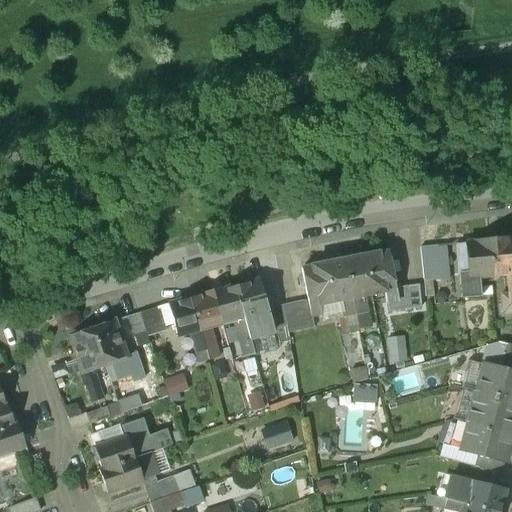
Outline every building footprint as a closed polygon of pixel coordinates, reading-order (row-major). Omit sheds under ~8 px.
[(511,241),(511,237),(489,239),(492,275),(508,274),(511,273),(511,241)] [(489,239),(475,240),(475,242),(465,243),(468,271),(468,277),(479,276),(492,275),(489,239)] [(456,282),(461,282),(460,272),(468,271),(465,243),(453,244),(456,282)] [(440,246),(420,248),(424,283),(443,281),(440,246)] [(378,253),(364,256),(364,255),(363,256),(371,295),(384,292),(396,290),(395,287),(388,252),(378,254),(378,253)] [(363,256),(345,259),(352,299),(364,296),(371,295),(363,256)] [(345,259),(326,263),(333,302),(340,301),(352,299),(345,259)] [(325,264),(311,266),(311,267),(301,269),(308,300),(309,307),(320,305),(333,302),(326,263),(325,263),(325,264)] [(479,276),(468,277),(468,271),(460,272),(461,282),(462,297),(481,296),(479,276)] [(258,281),(235,287),(244,318),(267,312),(258,281)] [(418,284),(395,287),(396,290),(398,300),(386,302),(388,312),(400,309),(421,307),(418,284)] [(235,287),(223,290),(223,289),(213,292),(222,324),(234,321),(244,318),(235,287)] [(396,290),(384,292),(386,302),(398,300),(396,290)] [(213,292),(203,294),(204,295),(191,299),(200,330),(210,328),(222,324),(213,292)] [(510,294),(501,294),(502,308),(511,307),(511,302),(510,294)] [(364,296),(352,299),(356,315),(368,312),(364,296)] [(191,299),(169,305),(177,336),(190,333),(200,330),(191,299)] [(352,299),(340,301),(343,317),(356,315),(352,299)] [(308,300),(284,305),(288,333),(314,327),(312,317),(311,317),(309,307),(308,300)] [(288,333),(284,305),(270,309),(280,344),(289,342),(288,333)] [(320,305),(309,307),(311,317),(312,317),(322,315),(320,305)] [(160,307),(141,314),(147,334),(149,337),(168,331),(160,307)] [(267,312),(244,318),(249,339),(272,333),(267,312)] [(141,314),(128,318),(135,338),(147,334),(141,314)] [(359,334),(356,315),(343,317),(347,337),(359,334)] [(249,339),(244,318),(234,321),(239,342),(249,339)] [(114,322),(93,329),(104,365),(115,362),(126,358),(126,357),(114,322)] [(210,328),(200,330),(206,352),(216,349),(210,328)] [(93,329),(82,333),(80,331),(73,334),(70,340),(72,346),(74,347),(80,365),(78,366),(81,373),(82,372),(93,369),(104,365),(93,329)] [(196,354),(206,352),(200,330),(190,333),(196,354)] [(272,333),(249,339),(254,356),(277,350),(272,333)] [(407,335),(390,336),(393,362),(410,360),(407,335)] [(206,352),(196,354),(198,365),(209,362),(206,352)] [(137,354),(126,357),(126,358),(115,362),(121,379),(130,376),(133,383),(145,379),(137,354)] [(511,357),(504,355),(500,369),(511,371),(511,357)] [(365,361),(354,363),(357,383),(369,381),(365,361)] [(511,371),(500,369),(485,364),(477,392),(511,401),(511,371)] [(93,369),(82,372),(88,390),(99,387),(93,369)] [(168,379),(171,392),(190,388),(188,375),(168,379)] [(146,382),(134,387),(141,407),(153,403),(146,382)] [(511,401),(477,392),(475,391),(467,422),(469,423),(511,434),(511,401)] [(4,405),(0,406),(0,429),(13,425),(6,404),(4,405)] [(117,404),(106,407),(110,418),(121,414),(117,404)] [(106,407),(86,414),(89,425),(110,418),(106,407)] [(266,436),(268,446),(295,441),(291,418),(253,425),(256,438),(266,436)] [(143,419),(121,426),(126,438),(127,438),(134,460),(143,457),(173,447),(173,446),(169,435),(167,430),(149,436),(143,419)] [(511,438),(511,434),(469,423),(461,450),(478,454),(505,462),(506,462),(511,438)] [(13,425),(0,429),(0,454),(24,447),(16,425),(13,425)] [(120,425),(93,434),(93,435),(89,436),(94,450),(106,445),(105,444),(112,441),(113,443),(126,438),(121,426),(120,425)] [(179,431),(169,435),(173,446),(183,442),(179,431)] [(112,441),(105,444),(106,445),(94,450),(98,460),(103,471),(134,460),(127,438),(126,438),(113,443),(112,441)] [(505,462),(478,454),(475,467),(501,474),(505,462)] [(151,477),(143,457),(134,460),(141,481),(151,477)] [(103,471),(100,472),(107,493),(141,481),(134,460),(103,471)] [(188,464),(151,477),(141,481),(149,502),(168,495),(178,492),(196,485),(188,464)] [(474,481),(451,475),(444,497),(447,498),(468,504),(474,481)] [(499,511),(506,490),(474,481),(468,504),(496,511),(499,511)] [(178,492),(168,495),(173,510),(184,507),(178,492)] [(444,497),(428,492),(425,503),(444,508),(447,498),(444,497)] [(168,495),(149,502),(152,511),(168,511),(173,510),(168,495)] [(465,511),(468,504),(447,498),(444,508),(457,511),(465,511)] [(37,511),(33,499),(10,508),(12,511),(37,511)]
